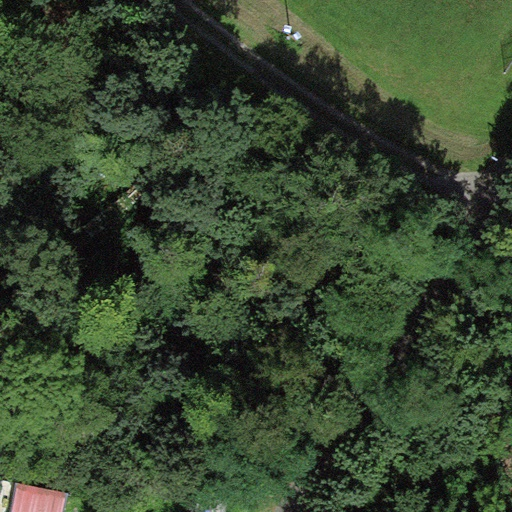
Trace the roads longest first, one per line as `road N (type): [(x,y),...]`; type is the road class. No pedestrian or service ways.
road 1 (residential): [(511,177),(297,511)]
road 2 (track): [(489,209),(336,129),(160,0)]
